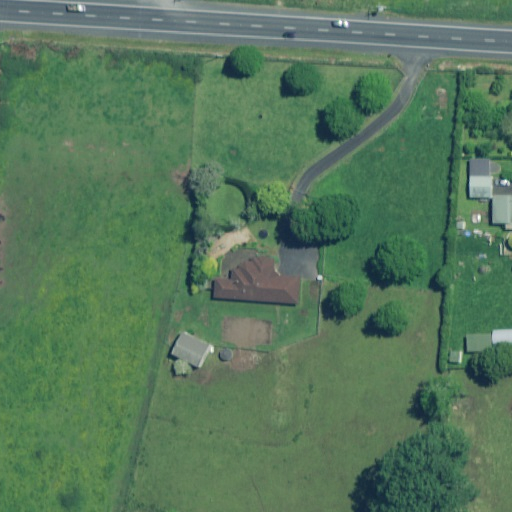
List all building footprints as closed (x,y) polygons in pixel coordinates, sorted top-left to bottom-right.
[(491,178),(471,177),(471,197),(491,197),(491,178)] [(511,194),(510,194),(510,197),(493,196),(493,223),(505,224),(505,230),(511,229),(511,194)] [(275,255),(231,252),(229,279),(214,278),(214,281),(206,280),(206,288),(214,289),(214,297),(298,304),(300,278),(274,276),(275,255)] [(511,344),(511,330),(494,331),(494,344),(511,344)] [(210,345),(186,333),(175,355),(199,367),(210,345)] [(491,351),(491,334),(466,335),(467,352),(491,351)] [(461,350),(450,350),(450,363),(461,363),(461,350)]
